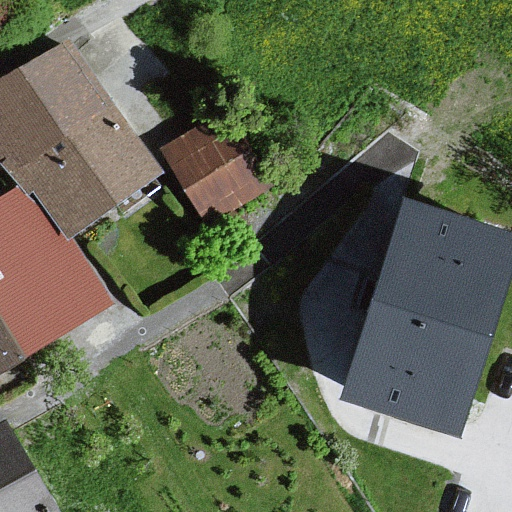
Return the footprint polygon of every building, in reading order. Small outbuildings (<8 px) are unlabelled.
[(16,0),(0,0),(0,37),(28,18),(16,0)] [(66,46),(0,82),(0,171),(10,166),(70,241),(164,189),(66,46)] [(204,215),(268,178),(224,100),(159,136),(204,215)] [(14,190),(0,200),(0,373),(112,305),(14,190)] [(511,233),(410,201),(348,401),(466,438),(511,284),(511,233)] [(1,433),(0,433),(0,511),(60,511),(16,437),(1,433)]
